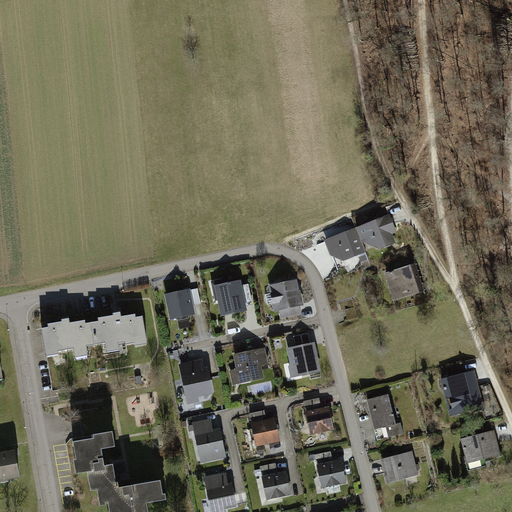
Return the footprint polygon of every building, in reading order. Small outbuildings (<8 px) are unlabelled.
[(389,213),(357,224),(364,246),(380,250),(396,244),(393,235),(396,233),(389,213)] [(355,227),(326,237),(337,269),(366,259),(355,227)] [(417,265),(388,274),(396,302),(426,293),(417,265)] [(305,305),(300,279),(272,285),(277,311),(305,305)] [(245,281),(220,287),(226,317),(252,311),(245,281)] [(198,315),(191,289),(167,295),(174,321),(198,315)] [(99,318),(90,320),(94,341),(106,339),(108,350),(123,347),(122,341),(134,339),(135,344),(148,342),(143,312),(137,313),(136,311),(123,313),(122,309),(113,310),(114,313),(100,315),(99,318)] [(51,323),(43,325),(48,353),(59,351),(59,347),(75,345),(77,354),(88,352),(87,342),(94,341),(90,320),(86,321),(85,317),(72,319),(71,315),(63,316),(64,319),(50,321),(51,323)] [(296,333),(297,341),(311,341),(310,333),(296,333)] [(288,350),(294,378),(324,372),(318,344),(288,350)] [(265,347),(237,354),(240,369),(232,371),(235,386),(267,378),(264,367),(270,366),(265,347)] [(205,360),(182,365),(190,404),(217,398),(211,369),(207,370),(205,360)] [(476,372),(443,380),(454,419),(486,410),(476,372)] [(393,394),(369,400),(377,430),(388,427),(391,438),(404,434),(393,394)] [(333,407),(309,412),(315,436),(338,431),(333,407)] [(277,418),(253,424),(259,448),(283,442),(277,418)] [(214,420),(195,424),(203,462),(228,457),(223,430),(216,432),(214,420)] [(109,439),(87,443),(90,459),(87,460),(90,474),(119,469),(116,450),(129,448),(126,432),(108,435),(109,439)] [(496,432),(466,440),(474,471),(490,467),(489,461),(503,458),(496,432)] [(0,447),(0,478),(21,475),(16,445),(0,447)] [(412,452),(382,461),(389,486),(419,477),(412,452)] [(345,460),(321,465),(327,489),(350,484),(345,460)] [(128,468),(100,473),(103,491),(109,490),(112,506),(123,504),(124,511),(158,511),(157,504),(174,501),(170,482),(131,489),(128,468)] [(289,471),(266,476),(271,500),(294,495),(289,471)] [(229,473),(207,478),(214,511),(242,511),(235,484),(231,485),(229,473)]
